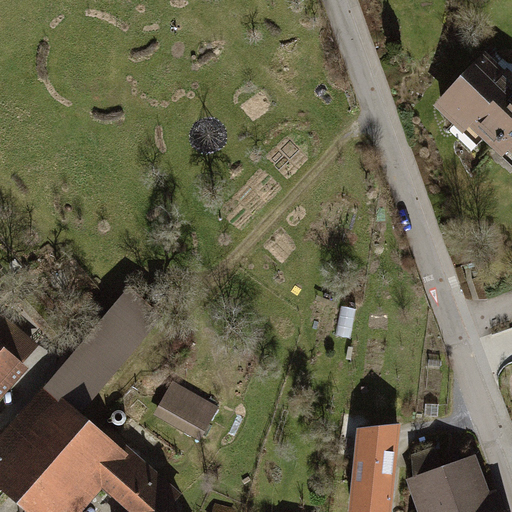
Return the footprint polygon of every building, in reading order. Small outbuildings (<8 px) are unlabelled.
[(511,84),(485,60),(438,111),(468,138),(473,132),(506,161),(511,154),(511,84)] [(131,291),(0,440),(0,479),(37,511),(75,511),(103,480),(140,511),(158,511),(173,496),(74,411),(158,314),(131,291)] [(0,315),(0,388),(39,345),(2,313),(0,315)] [(218,407),(175,383),(157,415),(200,439),(218,407)] [(390,511),(399,422),(357,428),(349,511),(358,511),(390,511)] [(494,511),(472,452),(405,477),(418,511),(494,511)]
